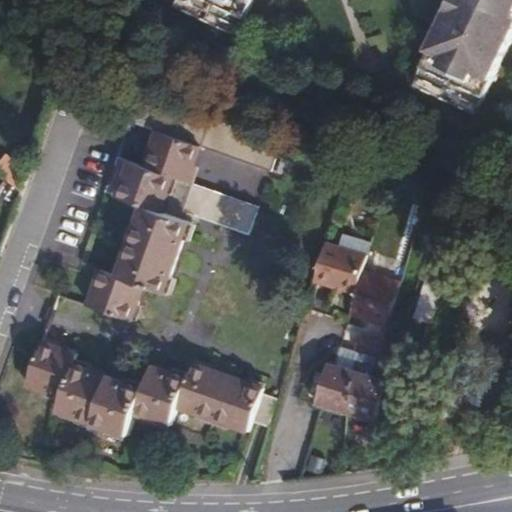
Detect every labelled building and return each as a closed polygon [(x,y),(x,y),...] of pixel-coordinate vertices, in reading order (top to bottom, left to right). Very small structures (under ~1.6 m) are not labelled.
[(511,0),(180,0),(178,5),(241,35),(257,0),(454,0),(415,82),(479,112),(511,41),(511,0)] [(282,147),(142,95),(131,123),(159,133),(202,149),(272,175),(282,147)] [(202,149),(159,133),(152,150),(146,168),(189,184),(196,166),(202,149)] [(189,184),(146,168),(119,158),(105,193),(147,209),(120,279),(101,271),(88,306),(131,322),(144,288),(166,297),(195,220),(248,239),(260,210),(189,184)] [(354,292),(359,276),(367,253),(329,241),(316,280),(354,292)] [(52,291),(54,253),(36,252),(34,290),(52,291)] [(432,323),(449,266),(435,262),(418,319),(432,323)] [(399,289),(359,276),(354,292),(347,314),(382,325),(378,343),(355,336),(351,349),(378,358),(399,289)] [(81,358),(44,343),(28,385),(64,400),(60,410),(129,438),(139,413),(171,425),(179,407),(249,434),(253,423),(271,430),(279,403),(264,396),(264,393),(195,366),(188,382),(155,369),(145,392),(78,367),(81,358)] [(366,397),(372,377),(329,364),(317,403),(346,412),(353,392),(366,397)] [(388,382),(372,377),(366,397),(353,392),(346,412),(376,422),(388,382)]
